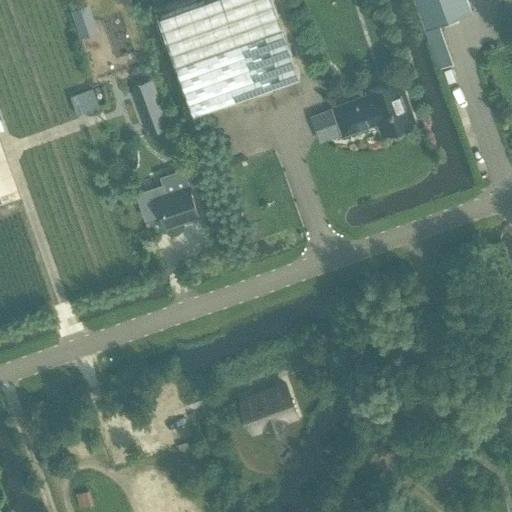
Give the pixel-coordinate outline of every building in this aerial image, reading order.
[(300,76),(273,0),(204,0),(160,16),(194,113),(300,76)] [(471,10),(466,0),(416,0),(425,26),(471,10)] [(73,9),(78,23),(91,19),(87,5),(73,9)] [(454,59),(441,22),(427,27),(440,64),(454,59)] [(138,97),(142,108),(146,117),(163,111),(151,79),(134,85),(138,97)] [(414,121),(399,79),(368,90),(369,94),(335,107),(344,133),(368,124),(367,122),(378,118),(383,132),(414,121)] [(70,96),(77,114),(96,108),(100,106),(93,88),(89,89),(70,96)] [(166,190),(154,194),(165,225),(197,213),(182,169),(161,176),(166,190)] [(255,394),(242,399),(253,429),(266,425),(268,430),(286,424),(284,418),(296,414),(285,383),(273,388),(255,394)]
